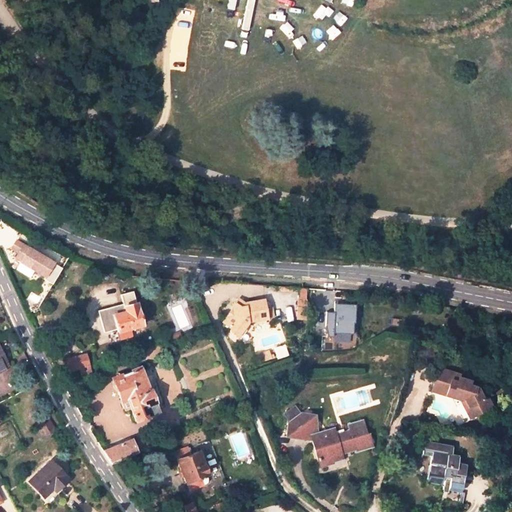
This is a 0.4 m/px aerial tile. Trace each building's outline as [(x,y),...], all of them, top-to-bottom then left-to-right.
[(38,251),(16,239),(11,248),(18,254),(15,258),(47,278),(57,263),(38,251)] [(123,304),(103,309),(105,315),(99,317),(103,332),(117,329),(118,332),(142,325),(136,303),(133,292),(121,295),(123,304)] [(232,331),(239,336),(245,327),(250,321),(273,317),(271,307),(266,308),(264,300),(245,304),(245,307),(241,308),(237,305),(225,321),(231,326),(232,331)] [(328,334),(357,335),(358,304),(336,304),(336,312),(328,312),(328,334)] [(305,319),(305,307),(297,307),(297,318),(305,319)] [(248,330),(245,327),(239,336),(242,338),(248,330)] [(289,354),(285,345),(277,348),(280,357),(289,354)] [(272,355),(270,351),(262,354),(264,360),(273,357),(272,355)] [(86,355),(67,360),(70,371),(80,368),(81,372),(82,376),(91,374),(89,368),(86,355)] [(149,389),(140,368),(112,379),(113,382),(112,385),(113,388),(115,390),(117,391),(122,402),(127,400),(130,408),(136,421),(158,412),(155,403),(156,402),(151,389),(149,389)] [(459,376),(435,368),(430,383),(433,384),(430,392),(460,401),(463,399),(468,409),(471,407),(475,417),(491,409),(486,399),(482,401),(476,389),(468,386),(469,383),(458,379),(459,376)] [(463,399),(460,401),(469,420),(475,417),(471,407),(468,409),(463,399)] [(122,402),(124,410),(130,408),(127,400),(122,402)] [(313,441),(318,461),(333,456),(334,462),(343,459),(341,454),(340,449),(347,447),(349,452),(355,450),(356,452),(372,447),(369,435),(366,435),(363,421),(347,426),(349,430),(343,431),(343,429),(335,431),(334,429),(318,433),(304,413),(303,412),(289,422),(288,437),(313,441)] [(318,433),(316,415),(304,413),(318,433)] [(42,430),(48,438),(52,435),(42,420),(34,426),(38,433),(42,430)] [(136,453),(131,440),(103,451),(111,464),(136,453)] [(451,446),(423,441),(421,454),(429,456),(425,483),(439,486),(440,480),(443,481),(442,485),(447,485),(447,489),(460,491),(464,464),(455,462),(457,455),(449,454),(451,446)] [(186,448),(175,452),(178,459),(189,455),(186,448)] [(178,459),(177,460),(181,470),(185,480),(187,483),(199,478),(203,477),(199,466),(203,464),(198,452),(189,455),(178,459)] [(320,466),(334,462),(333,456),(318,461),(320,466)] [(51,461),(29,481),(43,497),(53,488),(57,485),(59,488),(60,486),(68,479),(51,461)] [(203,477),(207,475),(203,464),(199,466),(203,477)] [(187,483),(189,490),(202,485),(199,478),(187,483)] [(184,506),(186,511),(194,511),(191,503),(184,506)] [(218,511),(224,511),(221,503),(215,504),(218,511)]
